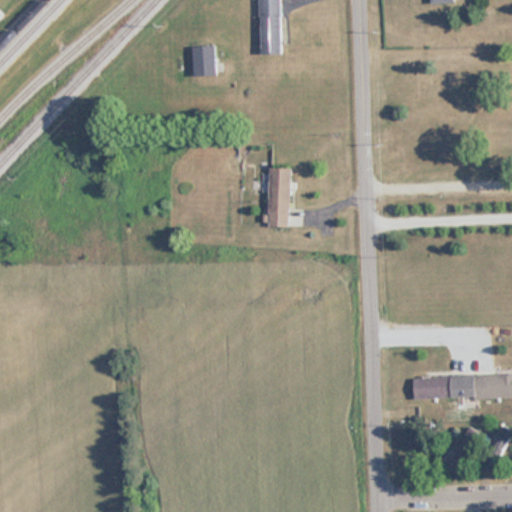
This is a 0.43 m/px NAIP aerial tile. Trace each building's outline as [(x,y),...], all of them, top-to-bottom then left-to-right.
[(261,0),(262,53),(283,53),(281,0),(261,0)] [(217,46),(194,46),(194,75),(217,75),(217,46)] [(291,226),(292,167),(270,167),(270,226),(291,226)] [(511,397),(511,375),(414,377),(415,399),(511,397)] [(445,454),(463,465),(478,440),(459,430),(445,454)]
